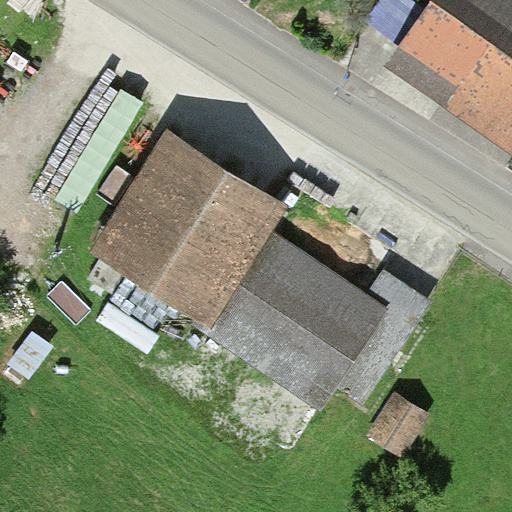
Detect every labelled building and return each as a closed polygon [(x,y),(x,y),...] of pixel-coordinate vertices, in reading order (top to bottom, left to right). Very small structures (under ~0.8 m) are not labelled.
[(511,0),(437,0),(391,71),(511,149),(511,0)] [(167,140),(99,253),(215,323),(266,240),(284,210),(167,140)] [(367,301),(266,240),(215,323),(205,340),(316,407),(329,385),(377,307),(367,301)] [(377,307),(329,385),(359,404),(422,300),(382,276),(367,301),(377,307)] [(390,399),(367,436),(399,456),(423,419),(390,399)]
